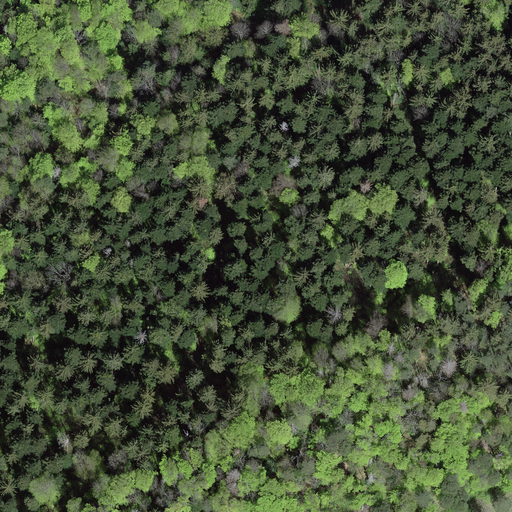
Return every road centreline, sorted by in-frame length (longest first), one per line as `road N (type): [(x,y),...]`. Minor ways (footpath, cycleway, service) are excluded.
road 1 (track): [(63,511),(193,367),(255,144),(299,96),(355,55),(395,0)]
road 2 (track): [(376,0),(343,24),(197,41),(95,87)]
road 3 (track): [(0,237),(95,87)]
